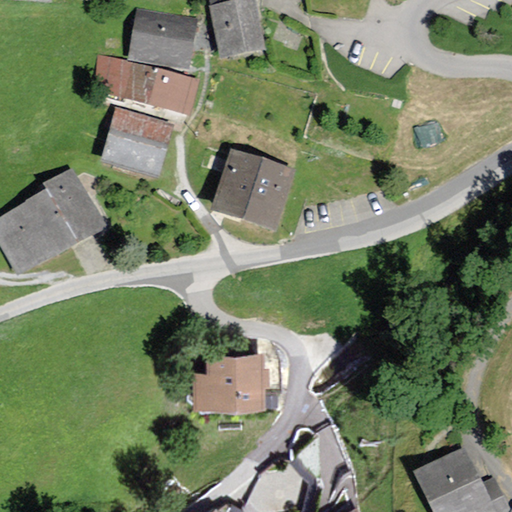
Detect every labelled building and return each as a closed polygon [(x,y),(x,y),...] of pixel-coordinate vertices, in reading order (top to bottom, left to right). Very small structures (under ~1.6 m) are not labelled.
[(259,0),(228,0),(214,2),(221,60),(266,54),(259,0)] [(203,28),(132,12),(125,42),(196,59),(203,28)] [(203,81),(101,51),(88,91),(190,122),(203,81)] [(174,133),(116,114),(102,156),(160,174),(174,133)] [(291,170),(233,152),(216,209),(274,226),(291,170)] [(91,176),(4,206),(26,270),(113,240),(91,176)] [(261,348),(198,346),(196,395),(260,397),(261,348)] [(498,511),(466,440),(424,459),(447,511),(498,511)] [(361,511),(357,501),(333,511),(361,511)]
